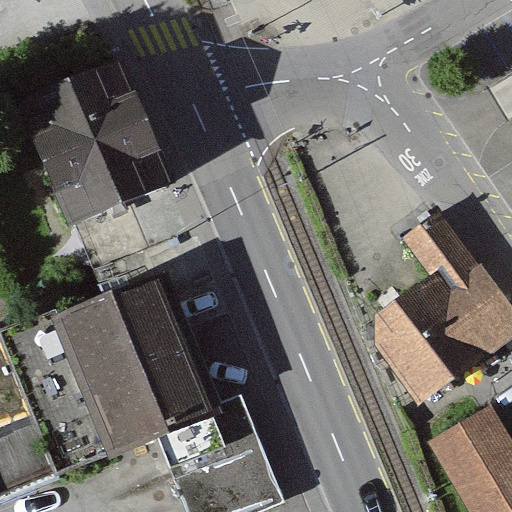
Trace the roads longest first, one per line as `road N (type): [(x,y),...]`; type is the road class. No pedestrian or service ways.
road 1 (secondary): [(202,124),(363,511)]
road 2 (residential): [(378,59),(511,277)]
road 3 (residential): [(378,59),(202,124)]
road 4 (secondary): [(142,0),(202,124)]
road 5 (residential): [(486,0),(378,59)]
